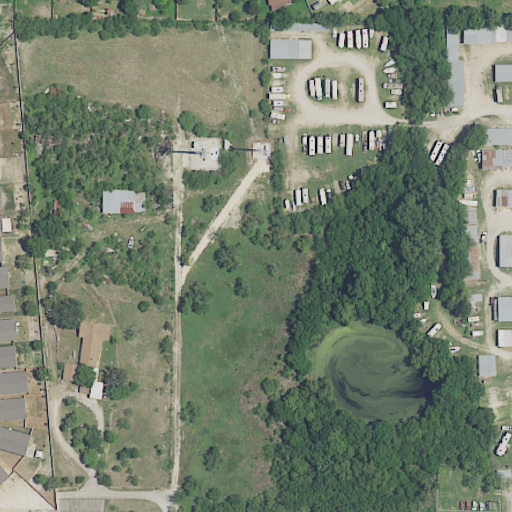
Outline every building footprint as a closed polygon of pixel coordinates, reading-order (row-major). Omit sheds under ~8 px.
[(511,42),(511,24),(464,25),(464,43),(511,42)] [(464,60),(458,60),(458,25),(447,25),(446,106),(463,107),(464,60)] [(311,40),(269,40),(269,58),(311,59),(311,40)] [(495,81),(511,81),(511,64),(495,64),(495,81)] [(483,146),(511,145),(511,128),(482,129),(483,146)] [(511,149),(481,150),(482,168),(511,167),(511,149)] [(511,189),(496,190),(496,207),(511,206),(511,189)] [(102,213),(145,213),(145,191),(102,190),(102,213)] [(476,208),(459,208),(461,280),(479,279),(476,208)] [(58,235),(42,236),(43,256),(58,256),(58,235)] [(511,235),(499,235),(499,268),(511,267),(511,235)] [(0,265),(9,265),(11,287),(0,287),(0,265)] [(0,296),(15,295),(16,310),(0,311),(0,296)] [(511,321),(511,297),(494,297),(494,321),(511,321)] [(0,319),(17,318),(19,340),(0,341),(0,319)] [(110,325),(80,322),(79,337),(83,337),(80,365),(64,363),(63,380),(79,381),(80,369),(89,370),(88,381),(97,381),(101,340),(109,341),(110,325)] [(511,329),(497,330),(498,347),(511,346),(511,329)] [(0,346),(16,345),(18,366),(0,368),(0,346)] [(495,355),(478,356),(479,376),(495,376),(495,355)] [(0,372),(28,370),(30,391),(0,394),(0,372)] [(90,383),(89,398),(102,399),(102,383),(90,383)] [(0,399),(25,397),(27,418),(0,420),(0,399)] [(0,425),(32,435),(26,455),(0,447),(0,425)] [(0,463),(11,477),(0,485),(0,463)]
